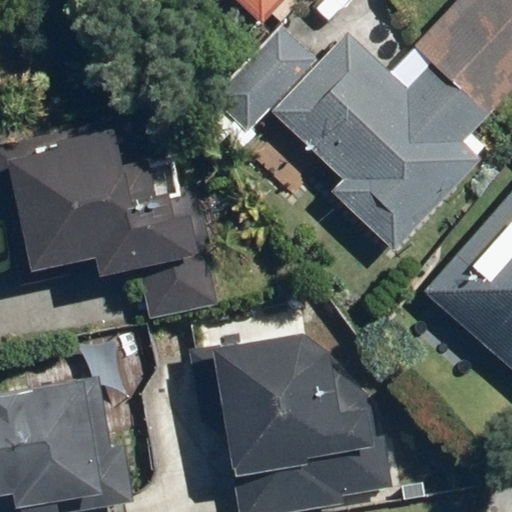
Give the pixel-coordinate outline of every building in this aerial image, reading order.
[(250,0),(268,16),(282,0),(250,0)] [(511,0),(454,0),(420,37),(437,53),(495,108),(511,90),(511,0)] [(251,126),(323,57),(290,22),(218,91),(251,126)] [(495,108),(437,53),(414,77),(357,23),(323,57),(279,104),(349,171),(338,182),(401,243),(489,150),(472,133),(495,108)] [(108,266),(216,243),(202,177),(190,179),(183,146),(141,154),(132,112),(21,135),(47,258),(104,246),(108,266)] [(511,194),(430,283),(511,358),(511,194)] [(224,333),(251,511),(353,496),(351,486),(391,480),(377,388),(348,393),(336,316),(224,333)] [(66,511),(93,511),(141,504),(130,438),(121,439),(108,365),(0,383),(0,485),(24,482),(27,499),(63,493),(66,511)]
